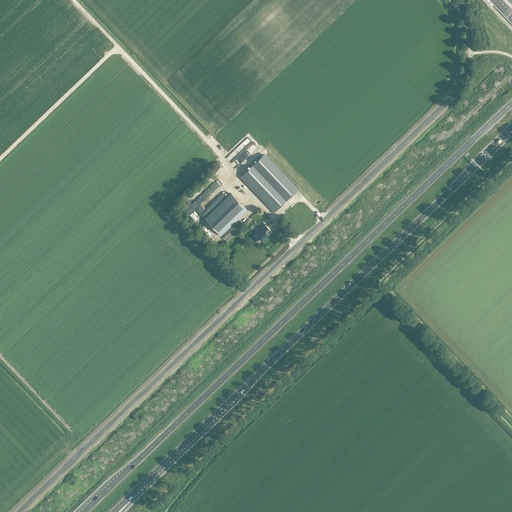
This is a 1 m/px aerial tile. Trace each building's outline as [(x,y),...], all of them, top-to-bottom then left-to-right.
[(225,157),(229,161),(242,149),(238,145),(225,157)] [(243,149),(231,160),(236,165),(248,154),(243,149)] [(274,213),(298,190),(265,156),(264,155),(262,158),(241,178),(274,213)] [(198,197),(213,183),(210,179),(194,193),(198,197)] [(247,211),(231,194),(205,219),(221,236),(247,211)] [(210,202),(199,213),(201,216),(213,205),(210,202)] [(261,242),(272,232),(263,223),(257,229),(260,231),(254,237),(257,240),(258,239),(261,242)] [(208,231),(206,232),(212,240),(214,238),(208,231)] [(233,237),(229,232),(223,238),(227,242),(233,237)] [(329,269),(332,272),(338,266),(335,263),(329,269)]
